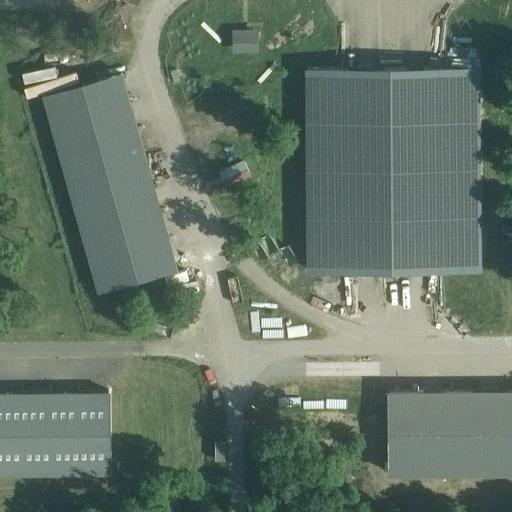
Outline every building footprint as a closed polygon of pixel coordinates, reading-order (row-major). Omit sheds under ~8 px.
[(257,45),(257,31),(234,31),(234,45),(257,45)] [(474,72),(312,73),(314,273),(476,271),(474,72)] [(100,290),(181,266),(125,74),(43,98),(100,290)] [(511,478),(511,393),(396,393),(396,478),(511,478)] [(0,480),(115,480),(115,395),(0,395),(0,480)] [(260,496),(260,457),(247,457),(246,496),(260,496)]
